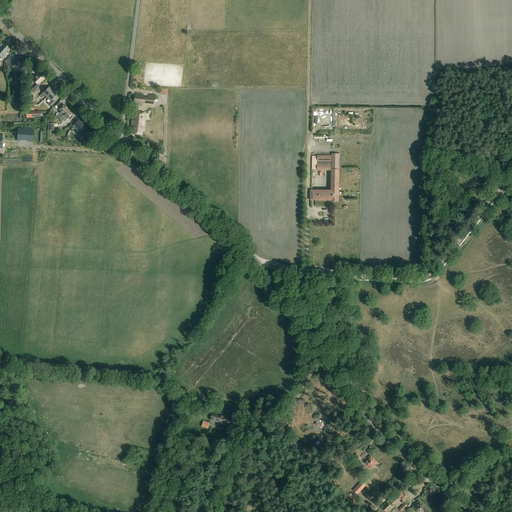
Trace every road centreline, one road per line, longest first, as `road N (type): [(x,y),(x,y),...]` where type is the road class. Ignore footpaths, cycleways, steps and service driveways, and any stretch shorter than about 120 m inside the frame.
road 1 (tertiary): [(467,511),(366,415),(260,265)]
road 2 (track): [(313,339),(296,403),(251,410),(223,511)]
road 3 (tertiary): [(260,265),(119,136)]
road 4 (tertiary): [(119,136),(0,20)]
road 5 (unclassified): [(119,136),(137,0)]
road 6 (track): [(308,135),(309,0)]
road 7 (track): [(308,271),(415,279),(434,270)]
